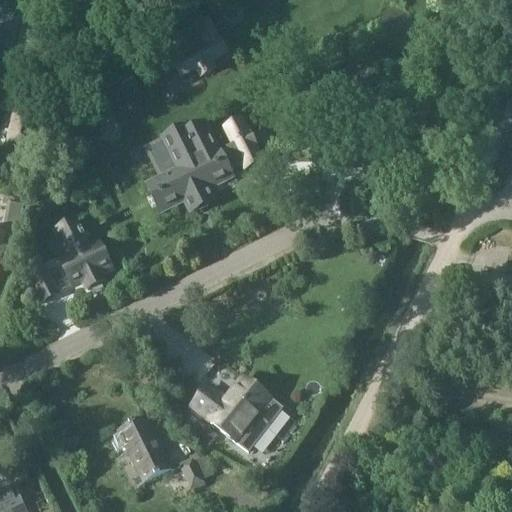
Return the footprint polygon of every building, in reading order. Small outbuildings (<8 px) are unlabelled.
[(228,57),(209,20),(193,30),(198,39),(197,40),(195,40),(198,46),(179,55),(181,59),(172,63),(180,78),(197,70),(201,78),(217,72),(213,64),(228,57)] [(15,111),(5,151),(31,158),(40,118),(15,111)] [(204,122),(187,130),(185,126),(159,139),(174,170),(173,170),(181,188),(173,192),(179,204),(187,199),(187,200),(231,179),(231,177),(240,173),(227,147),(218,151),(204,122)] [(10,206),(7,225),(20,227),(23,208),(10,206)] [(87,266),(98,263),(90,238),(79,242),(69,211),(51,217),(61,247),(50,251),(58,276),(70,272),(73,282),(90,276),(87,266)] [(30,281),(42,303),(56,296),(45,273),(30,281)] [(480,302),(511,306),(511,281),(484,278),(480,302)] [(281,411),(243,381),(226,403),(207,388),(192,408),(211,423),(209,424),(248,454),(281,411)] [(142,487),(172,473),(146,420),(116,435),(142,487)] [(0,433),(0,460),(2,466),(14,460),(0,433)] [(204,458),(193,464),(191,460),(177,468),(190,492),(204,485),(203,483),(214,477),(204,458)] [(232,468),(221,463),(216,472),(228,477),(232,468)] [(24,511),(12,486),(0,492),(0,511),(24,511)]
